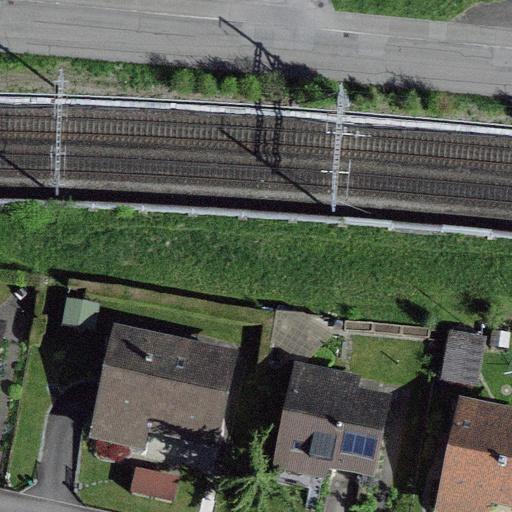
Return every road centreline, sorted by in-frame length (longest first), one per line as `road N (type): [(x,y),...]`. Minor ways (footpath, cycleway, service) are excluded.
road 1 (residential): [(271,53),(0,24)]
road 2 (residential): [(511,76),(271,53)]
